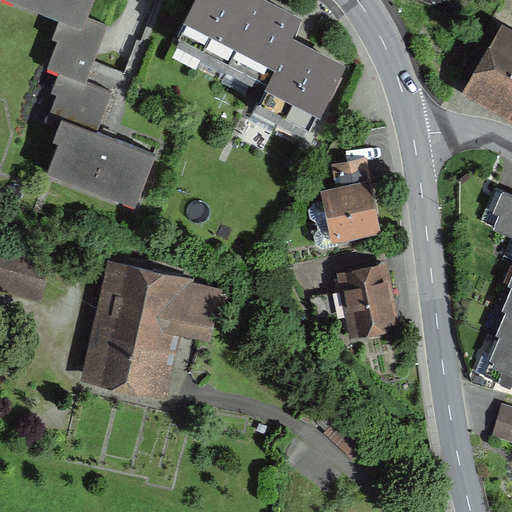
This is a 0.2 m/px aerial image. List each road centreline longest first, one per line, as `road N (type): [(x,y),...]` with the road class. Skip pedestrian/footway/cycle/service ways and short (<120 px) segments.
road 1 (tertiary): [(412,134),(470,511)]
road 2 (tertiary): [(356,0),(393,64),(412,134)]
